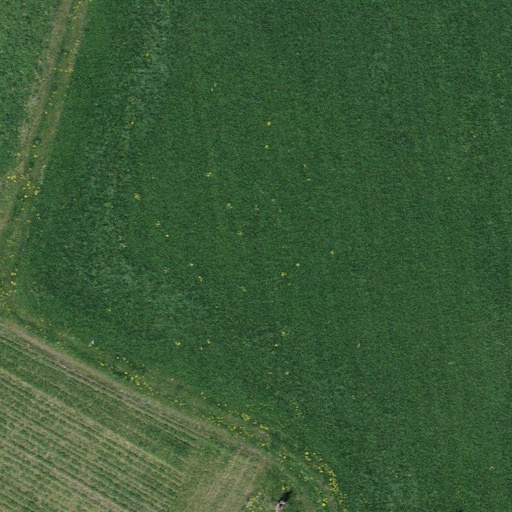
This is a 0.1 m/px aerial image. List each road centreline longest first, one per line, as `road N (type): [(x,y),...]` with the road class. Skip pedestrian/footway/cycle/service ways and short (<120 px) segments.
road 1 (track): [(0,305),(21,335),(323,476),(342,511)]
road 2 (track): [(75,0),(0,304)]
